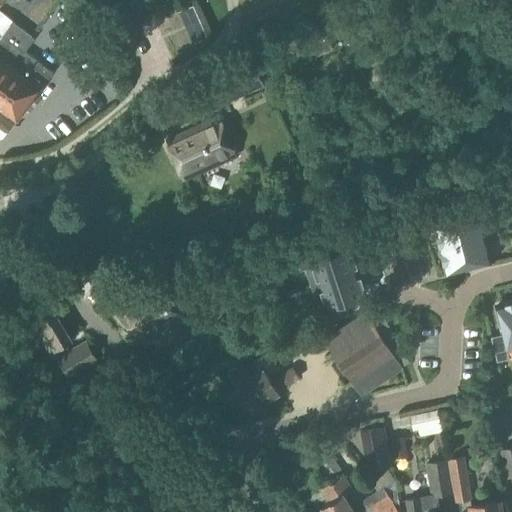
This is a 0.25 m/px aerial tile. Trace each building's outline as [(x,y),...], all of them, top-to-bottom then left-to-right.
[(130,0),(124,0),(106,9),(120,40),(143,31),(130,0)] [(0,124),(9,132),(42,88),(41,88),(53,71),(26,51),(36,37),(0,10),(0,124)] [(323,20),(284,40),(292,58),(314,48),(318,55),(337,47),(323,20)] [(236,78),(216,88),(224,103),(243,94),(236,78)] [(219,115),(167,138),(185,179),(237,156),(219,115)] [(506,189),(492,193),(496,207),(511,203),(506,189)] [(448,221),(436,224),(441,248),(484,237),(479,215),(489,213),(486,198),(459,204),(463,217),(463,218),(448,221)] [(484,237),(441,248),(447,271),(490,261),(484,237)] [(325,241),(297,250),(303,268),(305,267),(311,285),(358,270),(357,265),(358,265),(354,250),(352,251),(351,247),(324,256),(320,244),(325,242),(325,241)] [(358,270),(311,285),(317,304),(315,305),(321,322),(349,313),(349,311),(343,313),(339,301),(366,292),(364,289),(366,288),(361,274),(360,274),(358,270)] [(166,281),(113,303),(132,344),(159,333),(163,343),(186,333),(182,323),(184,322),(166,281)] [(240,318),(253,329),(267,312),(254,301),(240,318)] [(503,333),(491,336),(497,360),(510,357),(508,348),(511,346),(511,301),(497,305),(503,333)] [(54,309),(34,322),(51,351),(71,339),(54,309)] [(366,312),(325,339),(361,394),(402,366),(411,359),(379,309),(368,315),(366,312)] [(86,341),(59,356),(70,376),(97,360),(86,341)] [(245,366),(231,375),(238,387),(252,409),(278,392),(278,391),(290,383),(299,377),(292,367),(284,373),(271,381),(264,370),(252,377),(245,366)] [(417,413),(410,414),(413,429),(418,428),(420,436),(442,431),(438,409),(417,413)] [(384,426),(362,430),(366,456),(367,456),(368,461),(375,460),(374,454),(388,452),(384,426)] [(511,446),(500,449),(504,477),(511,475),(511,446)] [(464,455),(448,458),(456,502),(472,497),(464,455)] [(431,495),(407,499),(409,511),(438,511),(436,495),(453,492),(448,458),(426,463),(431,495)] [(333,499),(322,506),(325,511),(355,511),(344,494),(352,488),(343,474),(324,486),(333,499)] [(377,490),(372,493),(382,508),(393,501),(385,486),(384,485),(377,490)] [(372,493),(361,500),(367,508),(370,511),(375,511),(382,508),(372,493)] [(501,511),(500,501),(470,506),(471,511),(501,511)]
